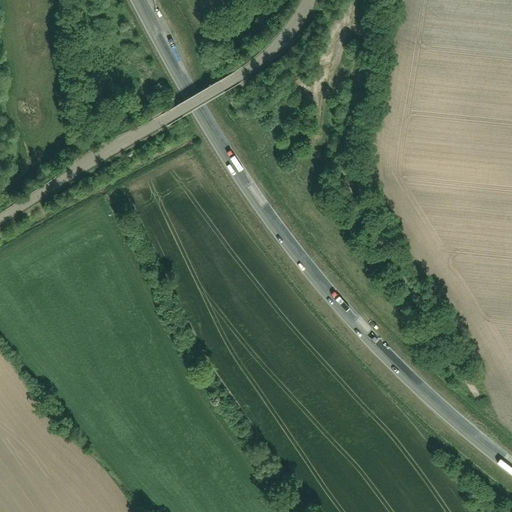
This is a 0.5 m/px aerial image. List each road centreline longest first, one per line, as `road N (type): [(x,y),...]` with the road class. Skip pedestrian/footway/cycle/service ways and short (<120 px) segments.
road 1 (primary): [(136,0),(209,131),(284,240),(370,343),(511,468)]
road 2 (residential): [(0,217),(237,73)]
road 3 (unknown): [(330,158),(359,0)]
